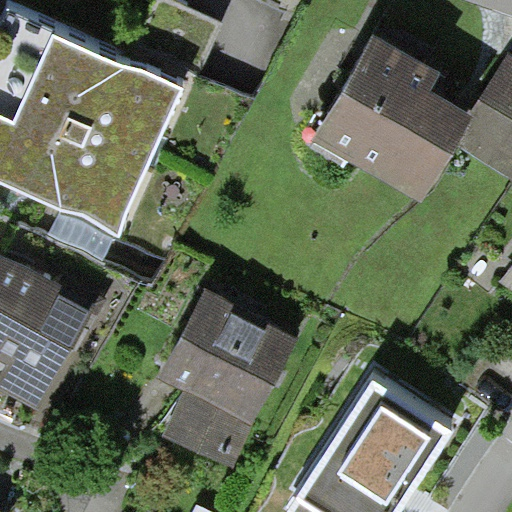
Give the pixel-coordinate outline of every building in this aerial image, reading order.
[(0,0),(0,162),(115,216),(185,66),(134,43),(40,0),(0,0)] [(186,0),(153,0),(134,43),(185,66),(197,72),(223,16),(186,0)] [(453,126),(477,88),(431,59),(440,45),(378,7),(314,111),(423,177),(453,126)] [(511,42),(477,88),(453,126),(511,169),(511,42)] [(0,386),(34,405),(93,297),(60,278),(62,273),(0,239),(0,386)] [(511,247),(497,265),(511,277),(511,247)] [(228,462),(302,329),(210,278),(164,360),(191,376),(163,426),(228,462)] [(452,408),(378,359),(295,482),(339,511),(381,511),(415,462),(452,408)] [(0,511),(8,511),(11,506),(0,500),(0,511)]
